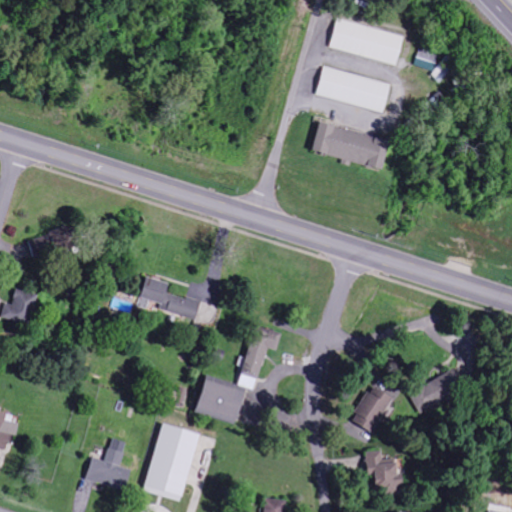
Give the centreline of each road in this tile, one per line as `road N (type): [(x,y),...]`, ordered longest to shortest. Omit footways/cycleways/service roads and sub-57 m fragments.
road 1 (tertiary): [(511,315),(0,156)]
road 2 (residential): [(328,511),(316,421),(324,374),(344,351),(473,304)]
road 3 (residential): [(319,0),(253,234)]
